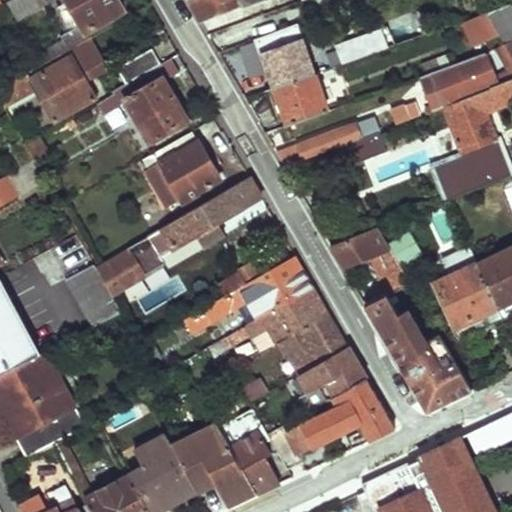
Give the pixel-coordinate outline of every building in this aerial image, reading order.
[(13,0),(12,1),(20,17),(49,1),(48,0),(13,0)] [(71,0),(85,24),(63,36),(65,42),(42,53),(46,63),(91,38),(130,17),(120,0),(71,0)] [(271,0),(189,0),(194,7),(200,18),(244,3),(246,9),(271,0)] [(511,3),(487,12),(505,43),(511,40),(511,3)] [(366,38),(371,54),(423,35),(420,27),(390,37),(386,31),(366,38)] [(37,87),(56,120),(96,96),(86,79),(82,72),(104,60),(91,38),(46,63),(0,88),(0,94),(5,104),(37,87)] [(340,48),(345,63),(371,54),(366,38),(340,48)] [(493,47),(507,71),(495,78),(498,86),(511,79),(511,53),(505,43),(493,47)] [(105,74),(114,90),(162,64),(152,48),(105,74)] [(430,72),(446,108),(489,89),(482,73),(488,69),(481,52),(430,72)] [(133,106),(154,141),(190,121),(168,80),(181,72),(172,58),(162,64),(114,90),(116,93),(99,103),(106,113),(122,104),(125,110),(133,106)] [(104,60),(82,72),(86,79),(107,67),(104,60)] [(446,108),(430,72),(418,76),(434,112),(446,108)] [(275,88),(289,125),(330,109),(317,73),(275,88)] [(446,108),(465,151),(498,138),(489,113),(511,102),(511,79),(498,86),(489,89),(446,108)] [(418,101),(391,109),(395,125),(423,117),(418,101)] [(309,159),(383,130),(378,116),(303,144),(309,159)] [(163,165),(185,203),(201,194),(200,191),(220,179),(193,132),(144,159),(151,171),(163,165)] [(26,143),(36,159),(38,165),(52,156),(41,135),(26,143)] [(0,149),(0,175),(2,178),(25,165),(13,143),(0,149)] [(0,179),(0,202),(45,177),(38,165),(36,159),(25,165),(2,178),(0,179)] [(148,173),(171,211),(185,203),(163,165),(151,171),(148,173)] [(150,235),(161,255),(199,234),(205,245),(224,234),(219,221),(263,196),(252,177),(150,235)] [(333,245),(345,267),(379,254),(392,248),(380,227),(333,245)] [(405,264),(423,253),(409,230),(391,241),(405,264)] [(161,255),(167,265),(205,245),(199,234),(161,255)] [(95,266),(111,292),(126,284),(129,290),(146,280),(145,278),(139,268),(161,255),(150,235),(95,266)] [(379,254),(385,268),(399,261),(392,248),(379,254)] [(511,249),(479,265),(499,307),(511,301),(511,249)] [(437,285),(457,327),(499,307),(479,265),(473,253),(448,264),(454,277),(437,285)] [(167,265),(161,255),(139,268),(145,278),(167,265)] [(227,296),(185,320),(194,333),(232,311),(244,317),(248,325),(316,287),(298,256),(263,276),(228,295),(227,296)] [(380,282),(387,295),(389,294),(412,282),(399,261),(385,268),(383,269),(387,279),(380,282)] [(66,278),(94,326),(123,311),(111,292),(95,266),(93,263),(66,278)] [(228,295),(263,276),(255,263),(220,283),(227,296),(228,295)] [(0,375),(41,355),(0,278),(0,375)] [(367,305),(430,412),(475,391),(445,338),(432,345),(426,335),(411,307),(400,313),(389,294),(387,295),(367,305)] [(296,355),(302,363),(306,371),(321,363),(350,346),(331,313),(279,342),(289,360),(296,355)] [(233,345),(234,346),(253,334),(248,325),(228,336),(228,337),(233,345)] [(445,338),(439,328),(426,335),(432,345),(445,338)] [(233,345),(228,337),(216,345),(220,352),(233,345)] [(321,363),(339,395),(369,378),(350,346),(321,363)] [(0,375),(0,404),(29,457),(56,443),(66,438),(89,425),(50,350),(41,355),(0,375)] [(254,376),(240,384),(242,388),(257,380),(254,376)] [(269,434),(289,468),(303,462),(299,453),(362,423),(372,439),(397,428),(369,378),(339,395),(269,434)] [(264,395),(257,380),(242,388),(248,398),(250,403),(264,395)] [(241,402),(248,416),(256,411),(250,403),(248,398),(241,402)] [(222,407),(214,412),(218,419),(222,427),(230,422),(222,407)] [(376,511),(430,511),(417,483),(511,437),(511,412),(427,453),(363,484),(367,491),(376,511)] [(172,445),(197,488),(198,490),(216,480),(231,506),(240,502),(259,493),(233,446),(222,427),(218,419),(172,445)] [(233,446),(259,493),(271,487),(282,482),(266,457),(272,454),(257,431),(233,446)] [(130,475),(149,509),(167,499),(169,504),(197,488),(172,445),(167,434),(134,452),(143,468),(130,475)] [(56,443),(92,511),(150,511),(149,509),(130,475),(96,494),(66,438),(56,443)] [(22,507),(24,511),(82,511),(80,507),(69,511),(67,511),(64,505),(50,511),(43,511),(36,499),(22,507)]
